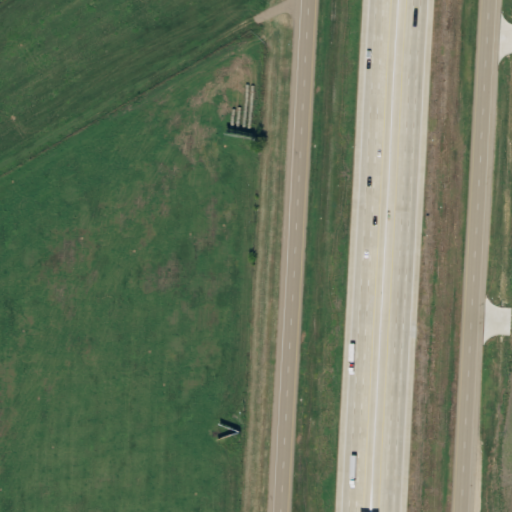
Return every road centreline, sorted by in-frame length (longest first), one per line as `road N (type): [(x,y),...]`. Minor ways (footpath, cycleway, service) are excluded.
road 1 (motorway): [(383,0),(354,511)]
road 2 (motorway): [(389,511),(417,0)]
road 3 (tertiary): [(310,0),(283,511)]
road 4 (tertiary): [(462,511),(489,0)]
